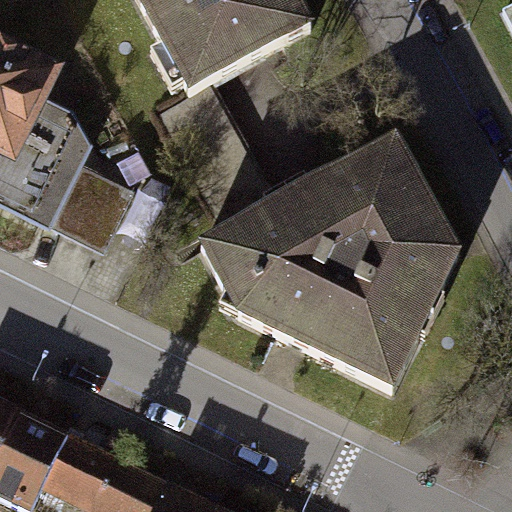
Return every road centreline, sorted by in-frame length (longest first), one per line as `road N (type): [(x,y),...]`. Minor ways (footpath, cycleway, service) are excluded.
road 1 (residential): [(413,511),(0,306)]
road 2 (residential): [(390,0),(511,222)]
